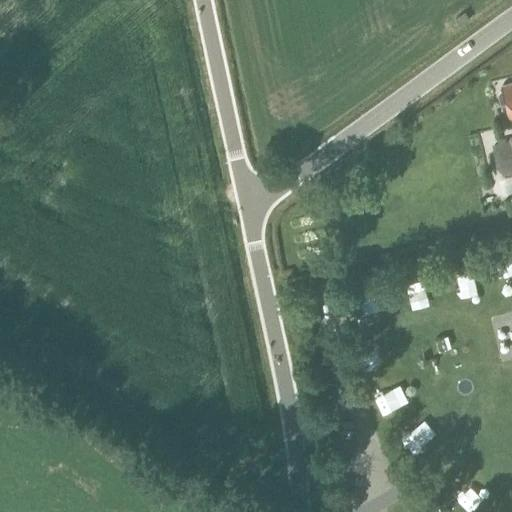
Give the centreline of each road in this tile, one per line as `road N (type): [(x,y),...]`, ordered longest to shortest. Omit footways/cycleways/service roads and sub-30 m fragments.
road 1 (unclassified): [(249,211),(511,21)]
road 2 (unclassified): [(303,511),(291,395),(249,211)]
road 3 (unclassified): [(249,211),(204,0)]
